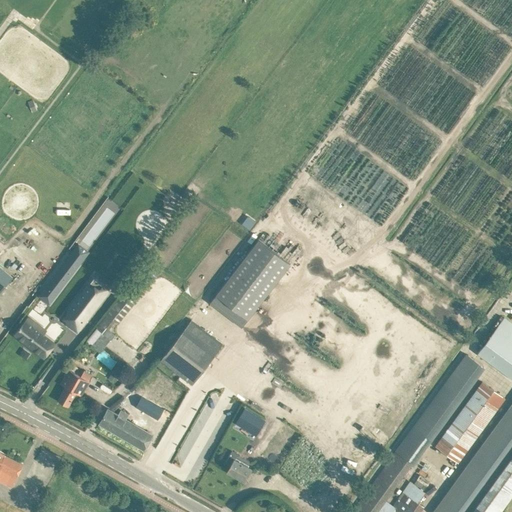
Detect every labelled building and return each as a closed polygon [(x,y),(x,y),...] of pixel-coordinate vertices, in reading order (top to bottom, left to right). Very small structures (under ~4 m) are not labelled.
[(75,19),(72,24),(84,32),(87,27),(75,19)] [(33,100),(28,101),(32,112),(37,111),(33,100)] [(259,238),(215,295),(247,320),(291,263),(259,238)] [(64,262),(39,294),(49,301),(73,269),(64,262)] [(13,277),(0,266),(0,294),(13,277)] [(96,329),(86,342),(95,349),(106,337),(104,335),(150,280),(141,273),(95,328),(96,329)] [(96,277),(90,286),(94,288),(100,286),(104,297),(111,288),(96,277)] [(81,298),(67,316),(70,319),(67,323),(78,331),(86,320),(76,313),(85,301),(81,298)] [(55,343),(39,331),(41,327),(28,317),(14,335),(44,358),(55,343)] [(511,366),(511,322),(504,317),(483,345),(511,366)] [(192,384),(223,344),(191,320),(160,359),(192,384)] [(467,354),(351,511),(419,511),(424,507),(403,491),(393,505),(386,500),(412,464),(414,465),(485,367),(467,354)] [(66,387),(58,400),(68,406),(76,393),(81,396),(93,376),(84,371),(74,365),(71,370),(69,369),(60,383),(66,387)] [(343,450),(386,382),(369,372),(326,440),(343,450)] [(458,463),(504,398),(481,382),(435,446),(458,463)] [(164,409),(156,405),(142,397),(136,407),(158,420),(164,409)] [(283,473),(324,421),(296,400),(256,452),(283,473)] [(462,511),(511,443),(511,403),(432,511),(462,511)] [(243,408),(235,424),(257,436),(265,419),(243,408)] [(152,435),(126,419),(128,415),(120,410),(118,415),(108,409),(99,424),(143,450),(152,435)] [(52,474),(61,457),(44,447),(34,464),(52,474)] [(231,465),(227,471),(244,481),(245,480),(248,481),(253,472),(250,470),(251,469),(248,467),(250,463),(249,460),(232,451),(225,462),(231,465)] [(0,481),(12,487),(23,464),(5,455),(0,452),(0,481)] [(511,457),(472,511),(499,511),(511,494),(511,457)] [(467,463),(462,460),(452,474),(457,477),(467,463)] [(333,465),(311,495),(326,506),(348,476),(333,465)]
